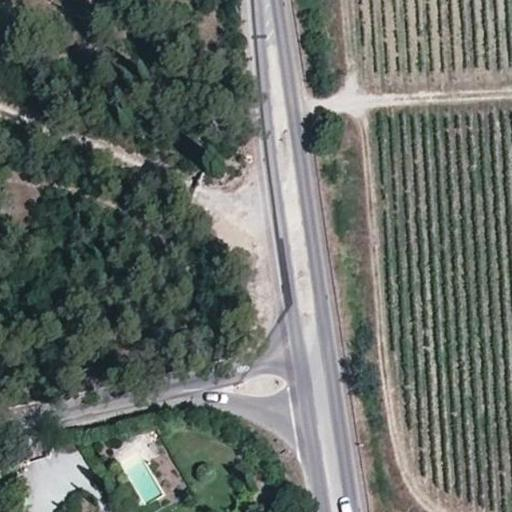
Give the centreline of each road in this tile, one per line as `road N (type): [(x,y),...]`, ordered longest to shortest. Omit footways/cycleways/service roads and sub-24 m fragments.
road 1 (tertiary): [(329,357),(275,0)]
road 2 (tertiary): [(254,0),(288,303)]
road 3 (track): [(293,111),(511,91)]
road 4 (tertiary): [(245,365),(100,405)]
road 5 (tertiary): [(100,405),(179,398),(241,404)]
road 6 (tertiary): [(347,488),(329,357)]
